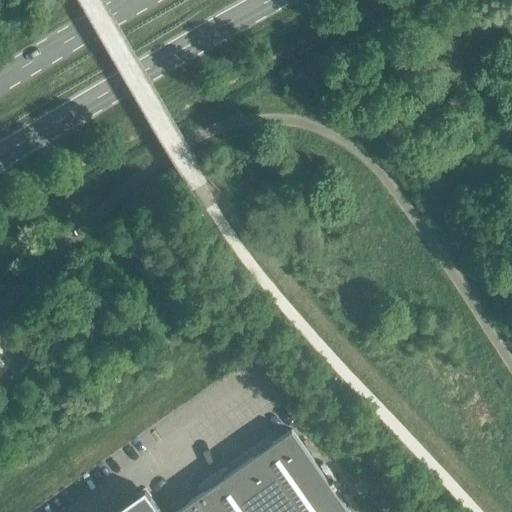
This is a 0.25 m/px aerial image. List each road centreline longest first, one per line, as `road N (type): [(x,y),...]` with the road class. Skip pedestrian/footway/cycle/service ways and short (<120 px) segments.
road 1 (track): [(94,217),(206,364),(0,504)]
road 2 (trunk): [(0,157),(274,0)]
road 3 (trunk): [(145,0),(0,86)]
